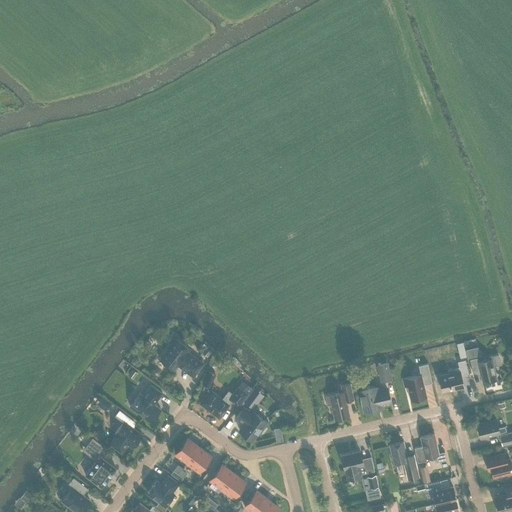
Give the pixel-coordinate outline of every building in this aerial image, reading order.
[(183,369),(193,377),(203,363),(187,351),(189,349),(176,339),(160,360),(173,370),(176,366),(180,365),(184,368),(183,369)] [(488,360),(478,362),(477,358),(470,360),(473,374),(480,372),(483,383),(497,379),(496,377),(498,374),(495,372),(494,366),(501,364),(500,356),(497,354),(488,357),(488,360)] [(448,369),(449,374),(439,377),(442,392),(456,389),(456,390),(464,388),(461,375),(468,373),(465,360),(457,362),(459,367),(448,369)] [(388,363),(377,365),(381,382),(392,380),(388,363)] [(407,386),(410,400),(426,397),(424,385),(432,383),(428,364),(418,366),(420,375),(402,379),(404,387),(407,386)] [(132,369),(128,375),(133,379),(138,373),(132,369)] [(208,370),(202,383),(210,387),(216,373),(208,370)] [(251,388),(242,381),(232,395),(228,392),(222,400),(210,390),(200,403),(219,418),(229,405),(227,403),(229,400),(238,407),(248,394),(247,394),(251,388)] [(331,405),(334,418),(349,415),(346,401),(353,399),(350,384),(341,386),(343,392),(326,396),(328,405),(327,405),(327,406),(331,405)] [(140,393),(130,406),(151,422),(161,409),(154,404),(163,394),(151,385),(143,396),(140,393)] [(360,392),(365,411),(381,407),(381,404),(390,402),(387,389),(377,391),(377,388),(368,387),(360,392)] [(102,396),(99,400),(105,404),(102,408),(105,411),(108,407),(111,403),(102,396)] [(248,396),(244,401),(253,408),(256,403),(248,396)] [(245,423),(239,430),(252,441),(257,434),(259,435),(263,428),(262,428),(267,422),(254,412),(252,414),(243,407),(235,417),(241,422),(241,421),(245,423)] [(121,452),(128,444),(132,447),(141,435),(130,426),(134,421),(119,410),(115,416),(123,423),(115,433),(117,435),(110,444),(121,452)] [(496,420),(477,425),(480,438),(506,431),(505,426),(498,428),(496,420)] [(281,427),(274,429),(277,442),(283,441),(281,427)] [(511,432),(500,436),(502,446),(511,443),(511,432)] [(434,434),(420,437),(422,446),(414,448),(417,463),(427,461),(426,458),(433,456),(435,462),(440,461),(442,467),(448,465),(445,452),(438,453),(434,434)] [(96,461),(85,475),(101,487),(116,468),(100,456),(97,455),(104,446),(92,438),(83,451),(96,461)] [(199,447),(188,439),(176,455),(186,463),(199,447)] [(389,444),(394,464),(403,462),(407,480),(419,477),(414,455),(407,456),(403,441),(389,444)] [(197,472),(209,456),(199,447),(186,463),(197,472)] [(360,451),(341,456),(346,480),(362,477),(361,474),(374,471),(371,457),(362,459),(360,451)] [(511,473),(511,468),(510,459),(506,460),(505,453),(485,458),(487,468),(491,467),(493,478),(506,475),(508,476),(510,475),(511,473)] [(183,468),(178,464),(171,474),(176,478),(182,470),(183,468)] [(210,481),(221,490),(233,474),(222,465),(210,481)] [(180,481),(186,473),(182,470),(176,478),(180,481)] [(428,472),(421,474),(423,483),(429,482),(430,481),(428,472)] [(233,474),(221,490),(232,498),(244,482),(233,474)] [(367,477),(369,488),(378,486),(375,475),(367,477)] [(162,485),(156,481),(147,493),(165,506),(174,494),(172,493),(178,484),(167,476),(163,482),(164,482),(162,485)] [(62,500),(76,511),(81,511),(90,501),(84,497),(84,494),(88,489),(73,477),(68,485),(72,488),(62,500)] [(434,504),(456,499),(453,487),(439,490),(437,481),(419,485),(420,491),(424,491),(432,489),(435,504),(434,504)] [(201,482),(194,492),(200,496),(207,487),(201,482)] [(508,494),(495,498),(498,511),(511,511),(511,487),(507,489),(508,494)] [(26,490),(20,498),(26,502),(28,505),(35,496),(26,490)] [(191,492),(187,497),(194,503),(198,497),(191,492)] [(245,508),(250,511),(258,511),(268,500),(257,492),(245,508)] [(456,499),(434,504),(435,505),(435,504),(436,511),(457,511),(459,511),(456,499)] [(268,500),(258,511),(275,511),(278,508),(268,500)] [(237,501),(231,511),(239,511),(243,505),(237,501)] [(132,511),(161,511),(153,505),(149,510),(139,503),(132,511)] [(383,511),(384,511),(388,510),(386,503),(368,507),(369,511),(383,511)]
